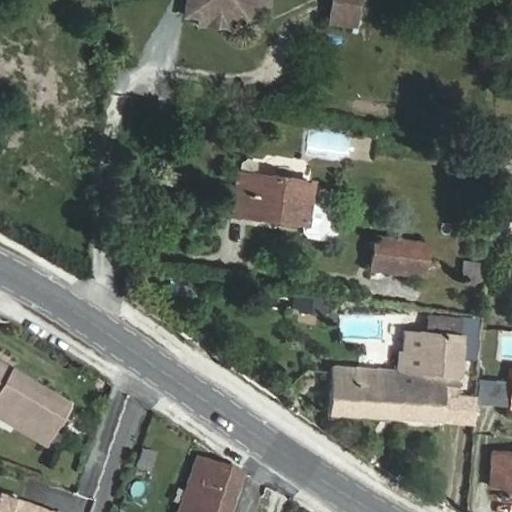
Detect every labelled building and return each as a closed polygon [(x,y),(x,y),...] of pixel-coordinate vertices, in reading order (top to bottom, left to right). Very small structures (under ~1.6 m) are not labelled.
[(250,8),(236,6),(235,12),(201,8),(202,2),(187,0),(186,15),(200,17),(200,25),(233,29),(234,21),(249,23),(250,8)] [(268,0),(187,0),(202,2),(201,8),(235,12),(236,6),(250,8),(267,10),(268,0)] [(357,5),(332,2),(329,22),(354,25),(357,5)] [(238,163),(237,174),(252,176),(254,161),(243,160),(238,163)] [(309,203),(311,184),(252,176),(237,174),(235,186),(232,211),(232,215),(306,226),(309,203)] [(235,186),(216,184),(213,209),(232,211),(235,186)] [(309,203),(306,226),(305,229),(308,233),(326,236),(331,232),(334,211),(330,206),(309,203)] [(375,238),(371,270),(422,276),(426,245),(375,238)] [(480,282),(480,262),(465,262),(466,282),(480,282)] [(293,303),(269,307),(273,332),(298,327),(293,303)] [(463,319),(462,336),(403,332),(402,354),(397,353),(396,370),(332,367),(328,415),(423,421),(424,396),(456,397),(457,377),(460,377),(461,352),(473,352),(475,320),(463,319)] [(65,404),(0,367),(0,420),(44,444),(65,404)] [(424,396),(423,421),(473,423),(475,399),(456,397),(424,396)] [(511,454),(492,453),(491,474),(503,475),(502,499),(511,499),(511,454)] [(197,457),(178,511),(225,511),(239,472),(197,457)] [(124,501),(149,508),(154,492),(129,485),(124,501)] [(46,511),(0,497),(0,511),(46,511)]
